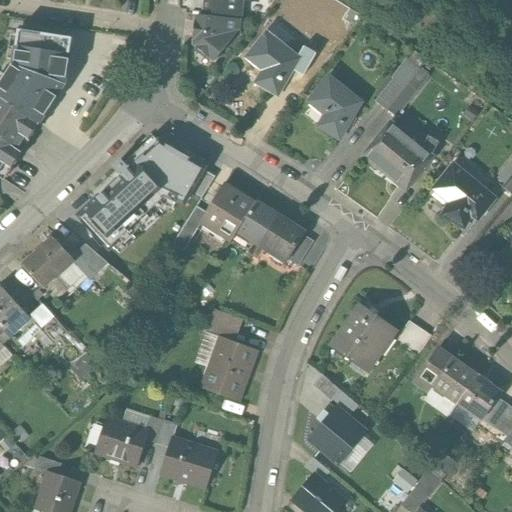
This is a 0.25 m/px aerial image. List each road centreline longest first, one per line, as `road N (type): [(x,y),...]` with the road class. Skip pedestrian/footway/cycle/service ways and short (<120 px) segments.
road 1 (residential): [(268,511),(295,358),(359,226)]
road 2 (residential): [(145,98),(359,226)]
road 3 (residential): [(0,248),(112,142),(145,98)]
road 4 (residential): [(359,226),(511,353)]
road 5 (residential): [(168,31),(0,4)]
